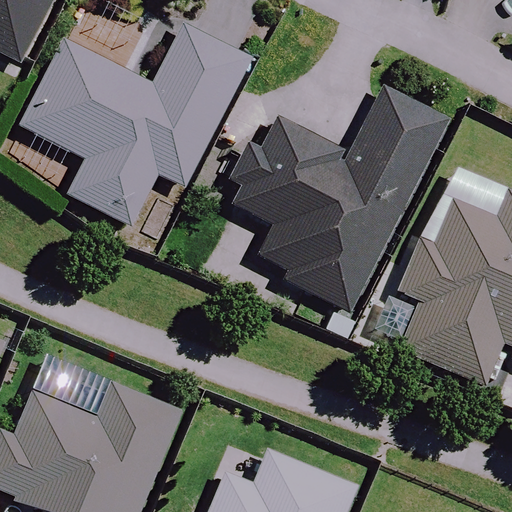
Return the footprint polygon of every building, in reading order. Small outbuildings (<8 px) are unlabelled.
[(0,0),(0,66),(10,72),(47,0),(0,0)] [(248,67),(178,33),(149,91),(61,47),(18,133),(83,166),(65,202),(128,234),(154,181),(184,196),(248,67)] [(226,193),(237,199),(230,214),(272,235),(252,274),(346,323),(446,131),(381,97),(346,164),(275,127),(258,159),(246,153),(226,193)] [(511,369),(511,234),(459,210),(438,256),(416,246),(390,303),(412,313),(395,350),(485,391),(498,363),(511,369)] [(140,511),(179,424),(109,394),(93,429),(26,399),(0,458),(0,501),(24,511),(140,511)] [(342,511),(350,494),(233,447),(206,511),(342,511)]
